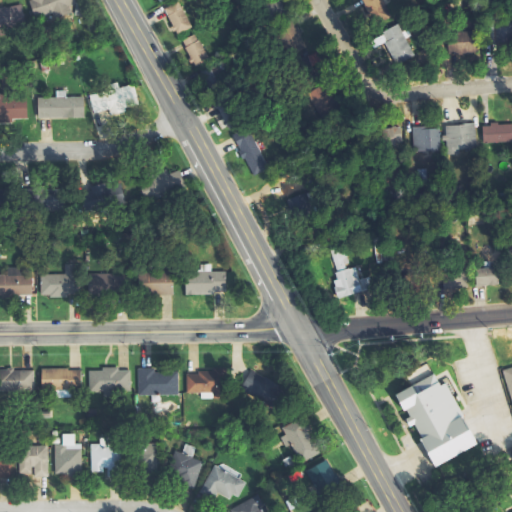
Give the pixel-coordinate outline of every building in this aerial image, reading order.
[(26,0),(73,0),(74,2),(66,5),(69,12),(53,18),(50,13),(33,18),(26,0)] [(282,0),(256,0),(263,14),(284,3),(282,0)] [(357,0),(371,28),(389,20),(379,0),(357,0)] [(160,8),(174,36),(190,27),(175,1),(160,8)] [(0,7),(17,4),(23,25),(0,30),(0,7)] [(275,26),(289,51),(305,41),(291,17),(275,26)] [(511,21),(494,21),(495,44),(511,44),(511,21)] [(379,33),(395,65),(416,54),(399,23),(379,33)] [(445,28),(447,56),(479,54),(477,26),(445,28)] [(179,41),(182,48),(181,49),(192,68),(207,60),(195,40),(194,41),(190,35),(179,41)] [(296,55),(308,76),(318,71),(305,50),(296,55)] [(196,72),(220,62),(230,79),(205,92),(196,72)] [(87,95),(103,91),(102,84),(115,82),(117,87),(131,84),(136,104),(122,107),(123,110),(108,114),(107,109),(92,112),(87,95)] [(305,93),(325,82),(342,112),(322,124),(305,93)] [(36,98),(54,97),(53,91),(64,91),(64,98),(82,97),(82,118),(37,120),(36,98)] [(9,99),(9,94),(0,93),(0,120),(29,120),(29,99),(9,99)] [(211,105),(223,126),(235,121),(222,99),(211,105)] [(444,125),(445,150),(477,148),(475,123),(444,125)] [(481,126),(482,143),(511,140),(511,131),(511,123),(481,126)] [(375,131),(398,126),(403,145),(379,151),(375,131)] [(227,135),(236,150),(234,152),(238,160),(240,159),(251,176),(266,168),(242,127),(227,135)] [(412,127),(413,151),(438,150),(438,127),(412,127)] [(117,206),(111,183),(83,190),(88,212),(117,206)] [(282,200),(306,192),(314,217),(290,225),(282,200)] [(326,250),(333,271),(330,273),(333,280),(329,281),(332,287),(329,289),(333,300),(370,290),(366,277),(356,280),(351,267),(343,268),(337,248),(326,250)] [(187,273),(187,295),(228,294),(227,271),(213,272),(213,264),(201,265),(202,273),(187,273)] [(0,274),(0,296),(34,296),(33,268),(10,269),(10,275),(0,274)] [(470,270),(471,287),(494,285),(492,268),(470,270)] [(464,287),(462,270),(439,273),(441,289),(464,287)] [(146,272),(147,296),(175,295),(174,271),(146,272)] [(427,272),(394,276),(395,292),(428,289),(427,272)] [(90,274),(90,294),(126,293),(126,274),(90,274)] [(73,296),(73,275),(42,275),(42,297),(73,296)] [(511,365),(497,371),(511,416),(511,365)] [(86,370),(100,370),(100,367),(116,367),(116,369),(128,369),(128,391),(86,391),(86,370)] [(135,368),(152,367),(152,372),(175,371),(176,394),(136,395),(135,368)] [(184,374),(197,374),(197,371),(212,370),(212,367),(225,367),(225,391),(184,392),(184,374)] [(0,389),(0,369),(5,369),(5,368),(12,368),(12,370),(31,370),(31,389),(0,389)] [(44,389),(62,389),(62,384),(79,384),(78,375),(64,375),(64,370),(43,370),(44,389)] [(239,388),(251,370),(285,393),(273,411),(239,388)] [(390,396),(428,375),(435,387),(442,384),(460,417),(459,418),(473,444),(429,468),(414,440),(417,438),(410,424),(405,427),(401,420),(406,417),(401,409),(398,411),(390,396)] [(299,417),(280,428),(283,434),(278,437),(284,447),(290,444),(299,461),(317,452),(299,417)] [(157,441),(129,441),(128,466),(144,466),(144,471),(156,471),(157,441)] [(88,444),(99,443),(100,445),(119,444),(120,475),(106,476),(105,467),(100,467),(100,471),(89,471),(88,444)] [(53,444),(60,444),(60,445),(64,445),(64,448),(79,448),(80,471),(74,471),(74,476),(62,476),(62,473),(53,473),(53,444)] [(16,473),(29,473),(29,467),(31,467),(31,477),(46,477),(45,445),(16,445),(16,473)] [(0,446),(8,446),(9,477),(0,477),(0,446)] [(173,450),(190,456),(190,457),(201,461),(191,489),(175,483),(178,474),(166,470),(173,450)] [(323,460),(332,474),(334,473),(344,490),(329,499),(309,468),(323,460)] [(212,464),(197,492),(211,500),(215,492),(227,499),(230,493),(236,497),(244,482),(212,464)] [(256,493),(227,509),(228,511),(264,511),(261,506),(263,505),(256,493)]
